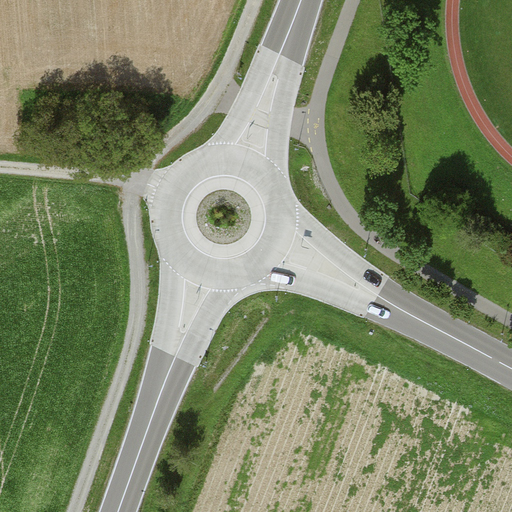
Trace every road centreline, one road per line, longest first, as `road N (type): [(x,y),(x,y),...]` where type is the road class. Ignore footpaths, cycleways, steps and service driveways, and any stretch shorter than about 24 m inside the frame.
road 1 (track): [(255,0),(217,92),(137,180),(140,315),(74,511)]
road 2 (track): [(173,191),(108,175),(0,167)]
road 3 (secondary): [(119,511),(174,358)]
road 4 (tertiary): [(511,371),(380,299)]
road 5 (tertiary): [(380,299),(282,209)]
road 6 (tertiary): [(260,262),(380,299)]
